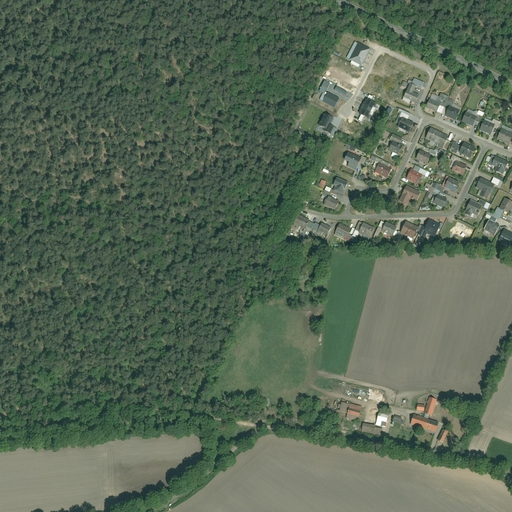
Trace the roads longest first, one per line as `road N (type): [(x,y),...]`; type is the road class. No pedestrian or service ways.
road 1 (unclassified): [(148,511),(263,428),(475,464),(511,481)]
road 2 (secondary): [(511,84),(335,0)]
road 3 (residential): [(427,118),(419,110),(433,71),(386,50),(344,114)]
road 4 (residential): [(486,145),(457,209),(381,216)]
